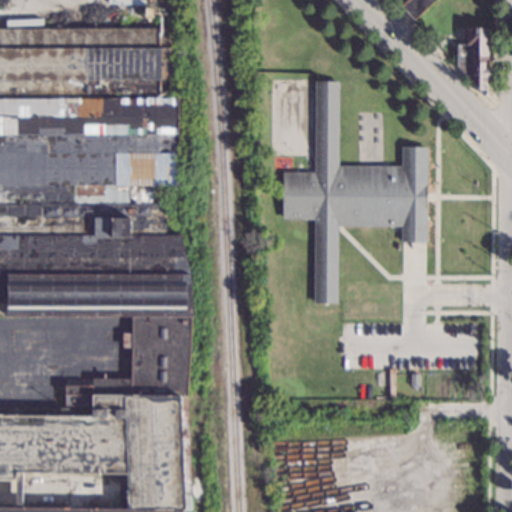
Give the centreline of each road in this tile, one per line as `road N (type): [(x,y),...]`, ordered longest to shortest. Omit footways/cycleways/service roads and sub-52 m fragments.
road 1 (residential): [(505,511),(510,0)]
road 2 (primary): [(511,159),(364,0)]
